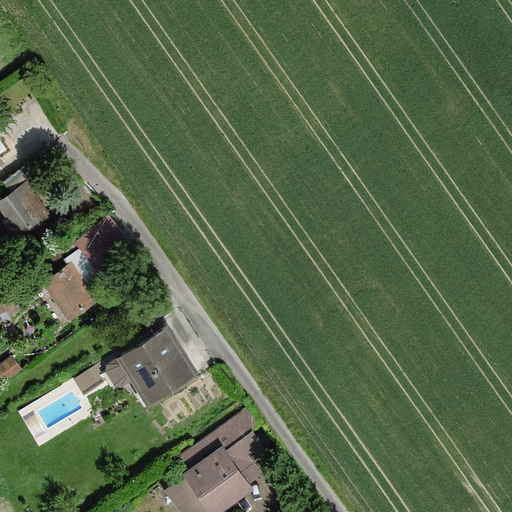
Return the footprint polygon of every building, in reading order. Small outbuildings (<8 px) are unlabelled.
[(29,159),(2,177),(9,187),(23,178),(36,169),(29,159)] [(45,209),(23,178),(9,187),(0,193),(0,201),(7,211),(1,215),(13,231),(45,209)] [(90,263),(78,245),(65,254),(67,259),(43,275),(69,314),(113,286),(95,259),(90,263)] [(37,293),(27,278),(0,295),(0,310),(3,315),(37,293)] [(150,324),(173,309),(166,298),(142,313),(150,324)] [(194,367),(166,323),(119,350),(119,352),(106,360),(105,366),(113,380),(120,383),(133,376),(147,397),(194,367)] [(0,380),(21,367),(11,353),(0,360),(0,380)] [(259,420),(249,405),(179,454),(187,465),(183,468),(186,472),(164,487),(181,511),(203,511),(246,482),(243,478),(259,467),(252,457),(266,448),(251,426),(259,420)]
